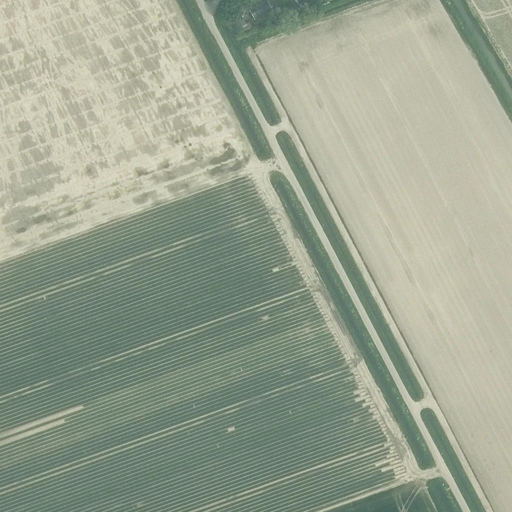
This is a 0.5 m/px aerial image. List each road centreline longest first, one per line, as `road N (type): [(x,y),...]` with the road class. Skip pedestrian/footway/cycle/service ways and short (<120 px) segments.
road 1 (unclassified): [(465,511),(199,0)]
road 2 (track): [(487,511),(246,45)]
